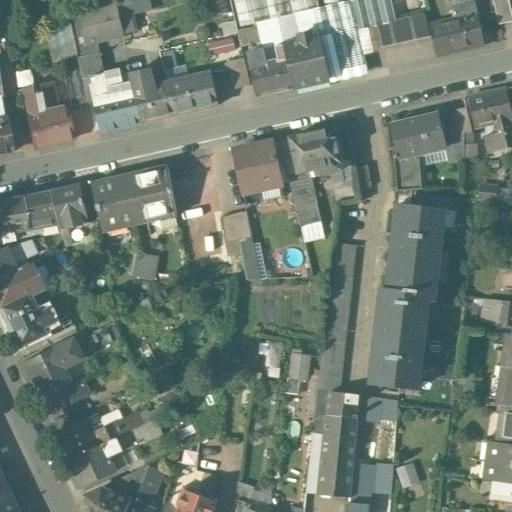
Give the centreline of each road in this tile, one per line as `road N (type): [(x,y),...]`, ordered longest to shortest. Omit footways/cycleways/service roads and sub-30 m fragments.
road 1 (residential): [(0,174),(511,62)]
road 2 (residential): [(0,368),(66,511)]
